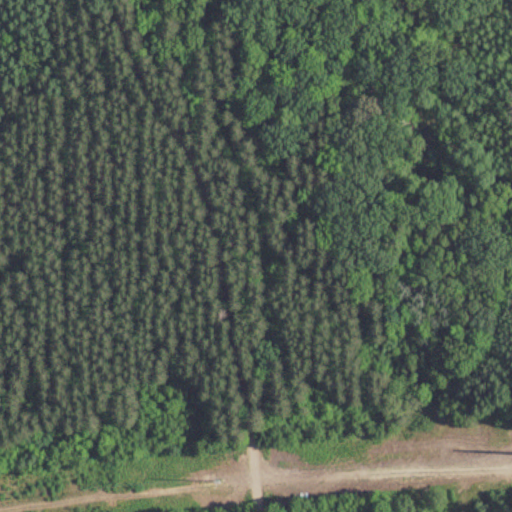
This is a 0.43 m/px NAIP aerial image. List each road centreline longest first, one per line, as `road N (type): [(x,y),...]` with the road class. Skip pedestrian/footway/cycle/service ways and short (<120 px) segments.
road 1 (track): [(255,511),(220,223),(115,0)]
road 2 (track): [(0,493),(252,467)]
